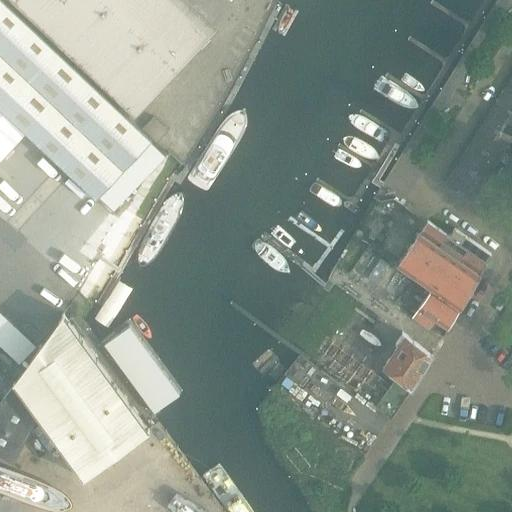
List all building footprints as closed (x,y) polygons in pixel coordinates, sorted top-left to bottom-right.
[(1,0),(0,0),(0,109),(26,133),(96,199),(152,140),(1,0)] [(205,31),(171,0),(9,0),(129,112),(205,31)] [(287,0),(193,168),(223,184),(326,0),(287,0)] [(511,85),(509,84),(496,104),(511,114),(511,85)] [(511,114),(496,104),(484,124),(510,140),(511,141),(511,114)] [(0,161),(26,133),(0,109),(0,161)] [(511,157),(503,152),(510,140),(484,124),(471,144),(498,160),(511,169),(511,157)] [(112,214),(167,154),(152,140),(96,199),(112,214)] [(491,172),(498,160),(471,144),(459,164),(486,180),(501,190),(506,182),(491,172)] [(478,193),(486,180),(459,164),(446,185),(488,211),(493,203),(478,193)] [(427,222),(419,233),(479,273),(486,262),(491,254),(454,230),(449,237),(427,222)] [(419,233),(398,265),(415,277),(432,288),(460,307),(479,273),(419,233)] [(432,288),(412,317),(429,328),(435,320),(447,328),(460,307),(432,288)] [(149,431),(64,316),(16,381),(15,380),(13,383),(14,384),(39,417),(83,477),(84,479),(149,431)] [(0,339),(13,325),(5,318),(0,323),(0,339)] [(0,347),(4,351),(21,332),(13,325),(0,339),(0,347)] [(12,358),(29,339),(21,332),(4,351),(12,358)] [(414,384),(431,355),(404,335),(383,368),(396,379),(375,408),(390,418),(414,384)] [(19,365),(36,346),(29,339),(12,358),(19,365)] [(0,456),(13,464),(39,417),(14,384),(8,392),(4,397),(0,404),(0,456)]
